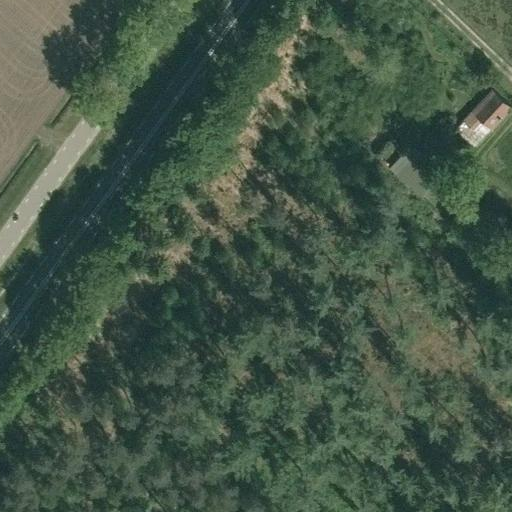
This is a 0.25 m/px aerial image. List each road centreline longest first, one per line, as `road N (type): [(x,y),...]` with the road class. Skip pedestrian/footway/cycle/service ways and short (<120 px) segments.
road 1 (primary): [(0,349),(253,0)]
road 2 (unclassified): [(0,248),(177,0)]
